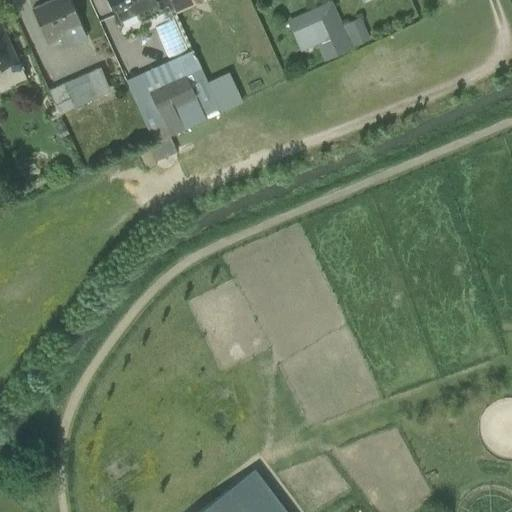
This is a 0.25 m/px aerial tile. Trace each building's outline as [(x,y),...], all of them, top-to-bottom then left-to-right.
[(50,0),(31,9),(44,38),(79,23),(68,0),(50,0)] [(107,0),(117,19),(155,2),(156,1),(155,0),(107,0)] [(155,2),(160,12),(172,6),(168,0),(155,0),(156,1),(155,2)] [(168,0),(172,6),(174,11),(193,2),(192,0),(168,0)] [(292,32),(300,50),(329,37),(321,19),(292,32)] [(0,67),(17,60),(0,22),(0,67)] [(141,77),(148,94),(185,77),(195,98),(209,92),(192,54),(141,77)] [(0,89),(25,78),(17,60),(0,67),(0,89)] [(48,91),(58,112),(106,91),(97,69),(48,91)] [(143,122),(153,143),(164,138),(154,116),(158,114),(148,94),(141,77),(126,84),(143,122)] [(194,98),(195,98),(185,77),(148,94),(158,114),(174,107),(194,98)] [(213,87),(219,107),(229,104),(223,84),(213,87)] [(219,113),(209,92),(195,98),(194,98),(204,120),(219,113)] [(184,129),(174,107),(158,114),(154,116),(164,138),(184,129)] [(198,511),(282,511),(252,471),(198,511)]
